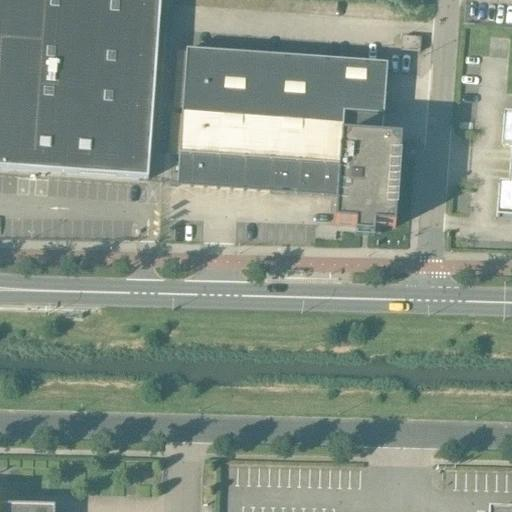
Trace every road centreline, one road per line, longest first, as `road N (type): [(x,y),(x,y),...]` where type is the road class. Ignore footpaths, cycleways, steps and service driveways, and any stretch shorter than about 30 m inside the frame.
road 1 (unclassified): [(0,424),(511,438)]
road 2 (tertiary): [(428,301),(17,290)]
road 3 (unclassified): [(448,0),(428,301)]
